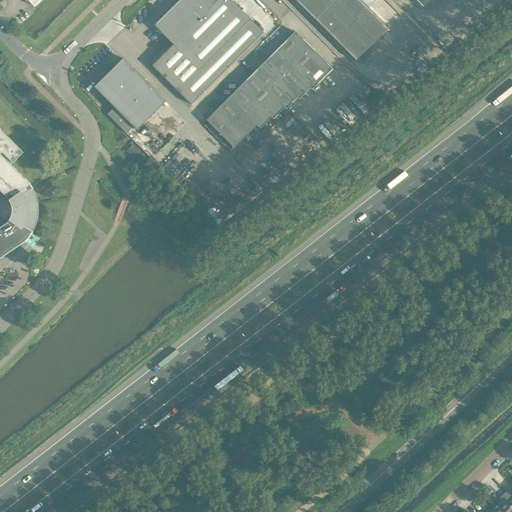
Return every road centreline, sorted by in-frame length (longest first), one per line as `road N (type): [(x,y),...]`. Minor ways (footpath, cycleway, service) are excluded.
road 1 (motorway): [(511,101),(0,502)]
road 2 (motorway): [(47,511),(511,149)]
road 3 (unclassified): [(0,325),(58,258),(93,141),(56,72)]
road 4 (secondary): [(337,511),(511,351)]
